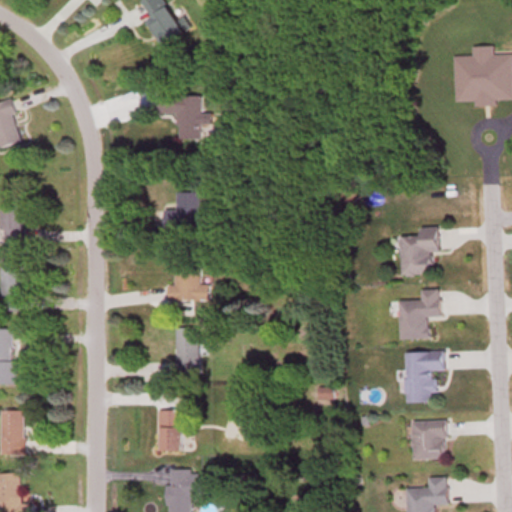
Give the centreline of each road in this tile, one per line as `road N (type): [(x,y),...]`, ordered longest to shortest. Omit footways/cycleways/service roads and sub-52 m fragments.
road 1 (residential): [(92,511),(85,126),(50,59),(0,17)]
road 2 (residential): [(503,511),(490,185)]
